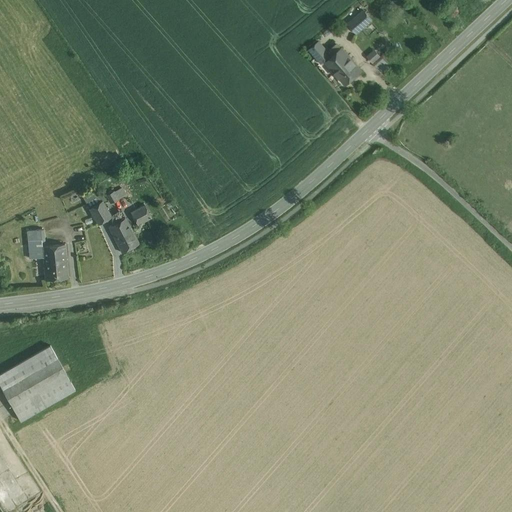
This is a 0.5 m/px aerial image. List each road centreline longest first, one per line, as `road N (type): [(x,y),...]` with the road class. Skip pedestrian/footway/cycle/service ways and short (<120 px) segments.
road 1 (secondary): [(370,128),(303,188),(205,257),(118,285),(0,305)]
road 2 (secondary): [(507,0),(370,128)]
road 3 (unclassified): [(370,128),(428,168),(511,246)]
